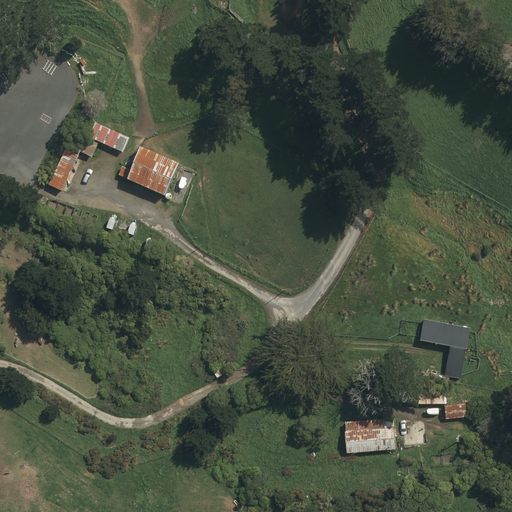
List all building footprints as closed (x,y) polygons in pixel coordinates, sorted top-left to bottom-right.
[(92,78),(83,77),(81,93),(90,94),(92,78)] [(130,137),(97,122),(90,137),(124,152),(130,137)] [(63,191),(81,153),(92,158),(99,143),(87,138),(83,147),(70,141),(50,185),(63,191)] [(181,164),(141,147),(131,170),(123,166),(119,177),(166,197),(181,164)] [(469,328),(423,320),(419,340),(450,346),(445,373),(461,376),(469,328)] [(401,404),(447,405),(447,389),(401,388),(401,404)] [(466,404),(444,407),(446,422),(467,419),(466,404)] [(347,454),(396,450),(393,418),(344,422),(347,454)]
